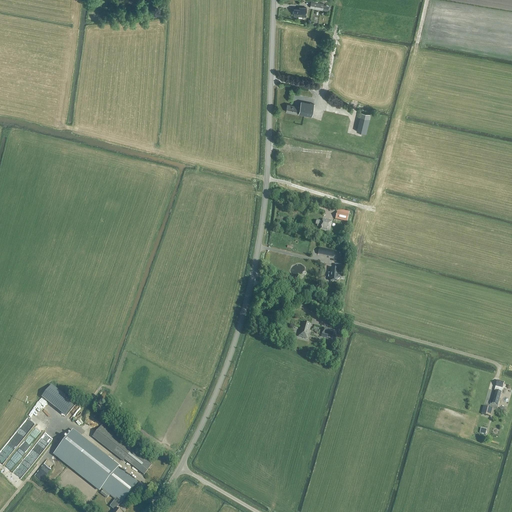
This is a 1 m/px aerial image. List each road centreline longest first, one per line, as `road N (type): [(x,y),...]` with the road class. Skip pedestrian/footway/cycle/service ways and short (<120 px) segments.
road 1 (unclassified): [(252,277),(269,144),(273,0)]
road 2 (unclassified): [(493,364),(357,325),(252,277)]
road 3 (unclassified): [(181,467),(229,361),(252,277)]
